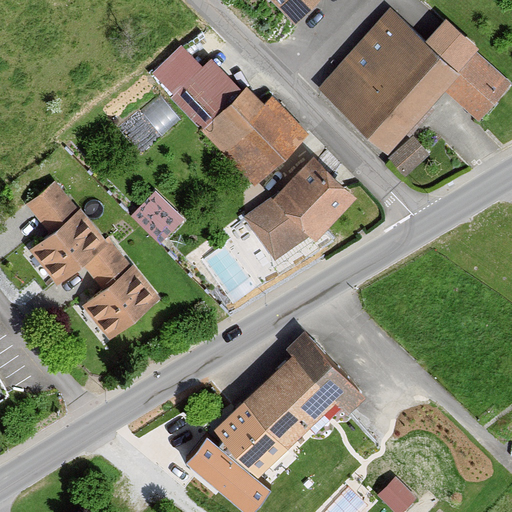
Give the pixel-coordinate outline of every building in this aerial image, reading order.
[(281,0),(299,18),(316,0),(281,0)] [(450,69),(387,12),(315,90),(381,150),(437,90),(475,124),(509,87),(468,49),(450,69)] [(259,107),(210,60),(168,103),(253,185),(305,130),(270,96),(259,107)] [(427,157),(411,139),(388,159),(404,177),(427,157)] [(347,191),(306,155),(241,218),(270,260),(310,237),(347,191)] [(46,232),(26,248),(54,284),(81,263),(107,243),(80,207),(75,211),(54,183),(25,205),(46,232)] [(164,238),(189,212),(157,183),(133,209),(164,238)] [(112,240),(107,243),(81,263),(100,288),(77,305),(104,340),(158,299),(112,240)] [(363,394),(306,336),(253,389),(295,431),(328,399),(342,414),(363,394)] [(253,389),(210,431),(252,473),(295,431),(253,389)] [(400,511),(415,496),(393,476),(374,497),(390,511),(400,511)]
